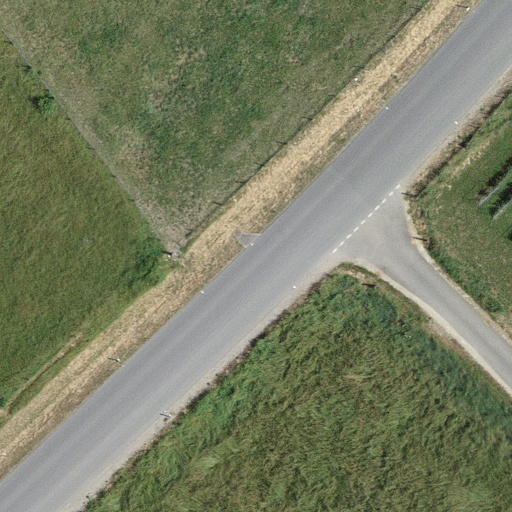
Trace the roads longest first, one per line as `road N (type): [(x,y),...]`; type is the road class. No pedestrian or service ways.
road 1 (tertiary): [(511,23),(240,311),(18,511)]
road 2 (track): [(352,200),(511,364)]
